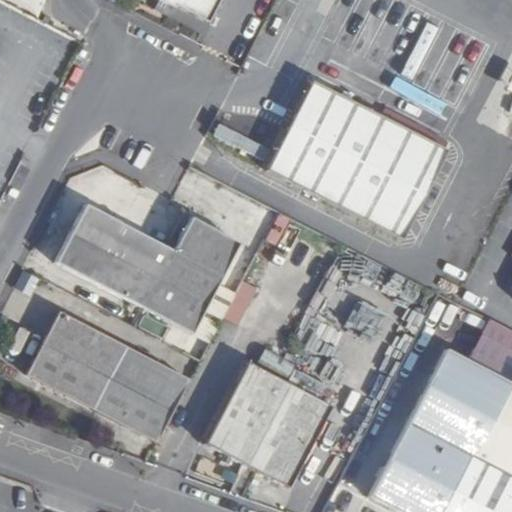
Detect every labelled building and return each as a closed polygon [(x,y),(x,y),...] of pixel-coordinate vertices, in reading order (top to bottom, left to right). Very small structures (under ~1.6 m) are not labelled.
[(1,0),(38,18),(47,0),(1,0)] [(160,0),(206,24),(218,0),(160,0)] [(400,240),(445,152),(311,83),(265,172),(400,240)] [(237,243),(188,218),(171,251),(84,206),(54,264),(189,334),(236,244),(237,243)] [(241,283),(256,255),(236,244),(189,334),(180,352),(199,361),(222,319),(241,283)] [(237,327),(257,291),(241,283),(222,319),(237,327)] [(373,339),(387,315),(360,299),(346,323),(373,339)] [(156,444),(188,382),(59,314),(27,377),(156,444)] [(367,499),(391,511),(446,511),(474,460),(511,387),(511,332),(488,320),(465,363),(443,352),(367,499)] [(284,487),(327,407),(243,362),(200,443),(284,487)] [(511,387),(474,460),(511,479),(511,387)] [(511,511),(511,479),(474,460),(446,511),(511,511)]
